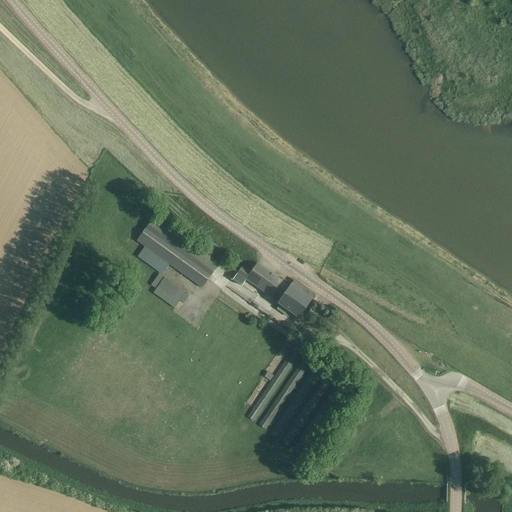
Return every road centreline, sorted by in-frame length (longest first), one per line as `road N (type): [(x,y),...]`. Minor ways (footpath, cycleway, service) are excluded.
road 1 (tertiary): [(434,394),(364,319),(176,179),(12,0)]
road 2 (track): [(111,110),(76,98),(0,27)]
road 3 (tertiary): [(454,511),(454,460),(434,394)]
